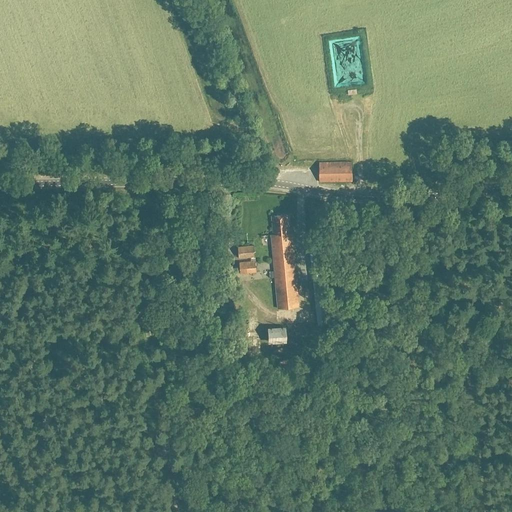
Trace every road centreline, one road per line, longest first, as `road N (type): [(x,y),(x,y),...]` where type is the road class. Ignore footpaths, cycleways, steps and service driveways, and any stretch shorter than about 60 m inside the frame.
road 1 (tertiary): [(511,190),(361,198),(250,182),(0,185)]
road 2 (track): [(174,511),(125,182)]
road 3 (track): [(204,0),(262,183)]
